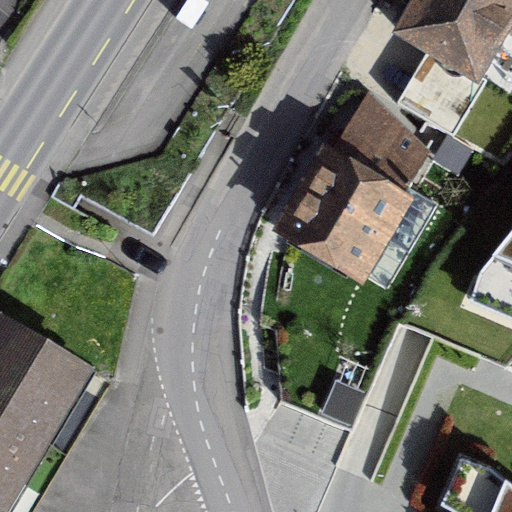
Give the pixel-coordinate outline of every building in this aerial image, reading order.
[(511,0),(409,0),(419,5),(402,34),(475,77),(511,13),(511,0)] [(290,232),(355,270),(376,235),(407,253),(437,205),(405,186),(425,152),(370,97),(290,232)] [(511,235),(480,276),(511,289),(511,235)] [(0,333),(0,511),(21,511),(100,381),(6,325),(0,333)] [(378,372),(274,328),(280,402),(351,432),(378,372)] [(511,511),(511,489),(489,471),(471,511),(511,511)]
